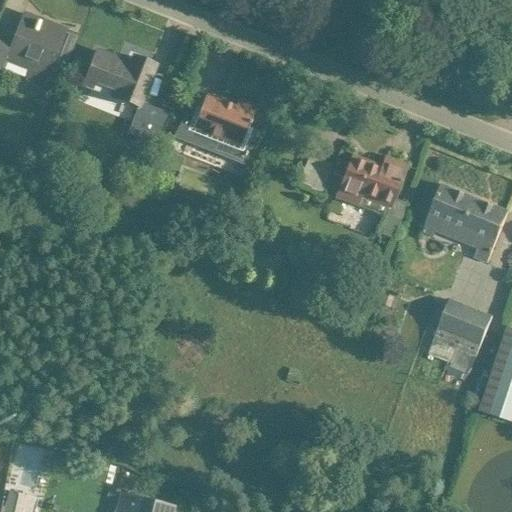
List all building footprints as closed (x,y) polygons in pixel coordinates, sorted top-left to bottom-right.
[(0,70),(42,86),(64,29),(22,13),(0,70)] [(152,145),(168,114),(142,104),(158,65),(131,55),(128,62),(96,49),(81,87),(116,102),(117,100),(137,109),(127,134),(152,145)] [(200,109),(190,105),(172,138),(247,168),(260,133),(248,128),(256,107),(238,100),(235,107),(205,95),(200,109)] [(303,170),(327,177),(334,150),(310,144),(303,170)] [(333,199),(384,220),(403,174),(352,153),(333,199)] [(424,229),(492,258),(510,216),(442,187),(424,229)] [(428,353),(463,368),(485,313),(450,299),(428,353)] [(511,328),(494,324),(471,407),(506,417),(511,395),(511,328)] [(171,511),(173,503),(122,491),(117,511),(171,511)] [(34,511),(37,500),(8,492),(2,511),(34,511)]
